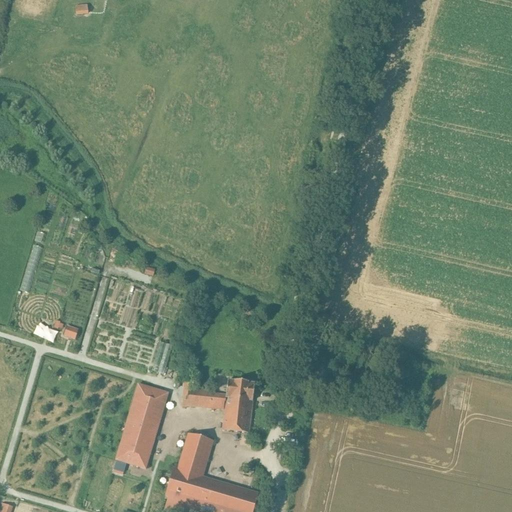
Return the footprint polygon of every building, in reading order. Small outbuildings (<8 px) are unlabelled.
[(88,15),(87,5),(75,7),(76,16),(88,15)] [(20,291),(29,294),(43,248),(34,246),(20,291)] [(155,269),(146,268),(145,275),(153,277),(155,269)] [(54,344),(58,333),(39,326),(35,337),(54,344)] [(67,327),(64,337),(75,340),(78,331),(67,327)] [(159,343),(154,372),(164,373),(169,344),(159,343)] [(255,384),(228,381),(225,403),(211,401),(211,392),(188,390),(186,406),(224,410),(222,431),(249,434),(255,384)] [(168,394),(138,385),(115,461),(146,470),(168,394)] [(213,442),(188,435),(178,470),(173,469),(165,497),(168,497),(164,511),(165,511),(253,511),(258,494),(202,478),(213,442)]
